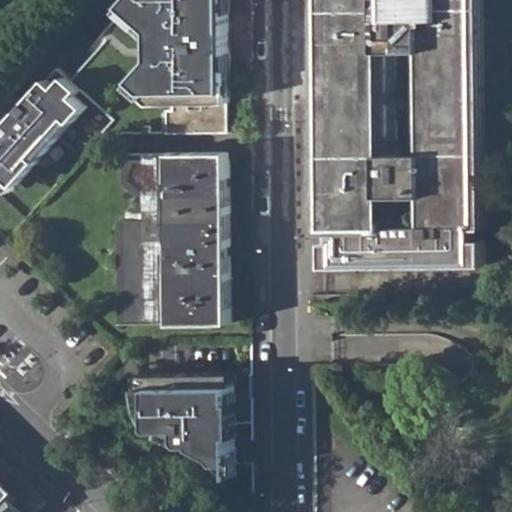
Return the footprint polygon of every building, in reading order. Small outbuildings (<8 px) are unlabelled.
[(157,29),(158,61),(140,80),(156,94),(150,100),(157,105),(177,105),(176,112),(170,112),(170,136),(230,133),(229,102),(232,102),(230,0),(129,0),(128,2),(157,29)] [(323,0),(324,152),(325,229),(334,229),(334,241),(325,241),(325,266),(357,266),(486,265),(486,240),(477,240),(477,229),(486,229),(484,0),(323,0)] [(59,70),(0,136),(0,184),(7,177),(19,187),(89,109),(77,97),(82,91),(59,70)] [(118,219),(119,322),(231,320),(229,151),(123,153),(123,184),(142,201),(143,219),(118,219)] [(236,372),(142,373),(143,400),(145,408),(148,415),(156,426),(182,426),(182,434),(183,437),(185,439),(187,440),(189,441),(197,441),(197,443),(219,454),(235,474),(237,474),(236,372)] [(0,482),(0,511),(9,511),(20,501),(0,482)]
